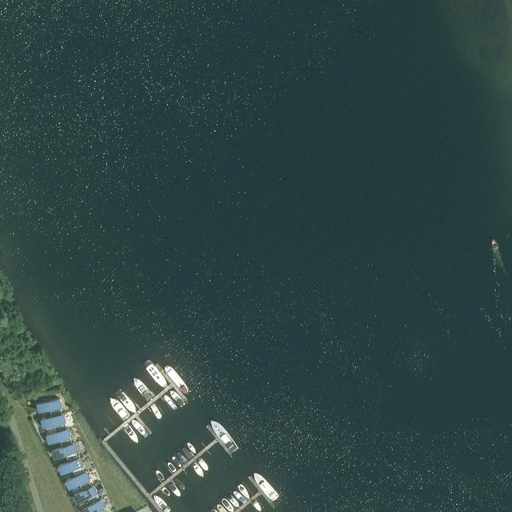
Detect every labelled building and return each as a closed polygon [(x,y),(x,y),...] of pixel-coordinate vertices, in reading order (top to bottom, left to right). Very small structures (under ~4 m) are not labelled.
[(39,410),(39,409),(49,407),(51,415),(61,413),(58,398),(37,402),(39,410)] [(54,422),(56,431),(66,428),(63,413),(61,413),(51,415),(51,416),(41,418),(43,426),(44,426),(44,425),(54,422)] [(46,434),(49,442),(49,441),(49,440),(59,437),(62,446),(72,443),(67,428),(66,428),(56,431),(46,434)] [(52,449),(55,457),(55,456),(65,452),(68,461),(78,457),(73,442),(72,443),(62,446),(52,449)] [(58,464),(61,472),(62,472),(62,471),(72,467),(75,475),(84,471),(79,457),(78,457),(68,461),(58,464)] [(66,479),(69,487),(69,486),(79,481),(82,490),(92,485),(86,471),(84,471),(75,475),(66,479)] [(93,484),(92,485),(82,490),(73,494),(77,501),(78,501),(77,500),(87,495),(91,503),(100,498),(93,484)] [(91,503),(82,508),(83,511),(89,511),(95,509),(96,511),(108,511),(109,511),(101,498),(100,498),(91,503)]
